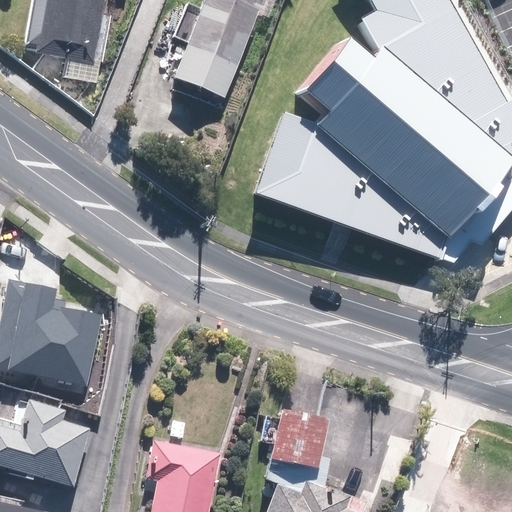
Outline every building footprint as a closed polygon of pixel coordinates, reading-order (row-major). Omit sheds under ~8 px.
[(33,0),(24,53),(62,60),(59,77),(90,82),(94,60),(105,0),(33,0)] [(177,39),(188,44),(174,79),(227,101),(267,0),(205,0),(203,8),(192,3),(177,39)] [(511,205),(511,167),(344,33),(273,122),(459,271),(511,205)] [(54,309),(57,290),(0,280),(0,374),(87,389),(99,317),(54,309)] [(19,429),(0,424),(0,468),(76,489),(91,430),(65,423),(68,412),(26,401),(19,429)] [(264,481),(276,485),(265,511),(346,511),(352,498),(325,487),(334,462),(322,457),(328,417),(278,410),(270,466),(264,481)] [(157,481),(150,511),(212,511),(224,454),(155,440),(147,479),(157,481)] [(55,511),(57,508),(0,496),(0,511),(55,511)]
